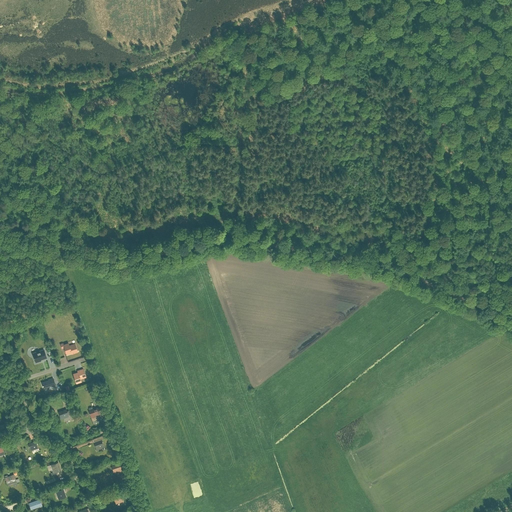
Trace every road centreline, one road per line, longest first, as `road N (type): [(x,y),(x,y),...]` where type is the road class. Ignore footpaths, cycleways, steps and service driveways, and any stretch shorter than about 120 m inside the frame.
road 1 (track): [(511,325),(396,271),(232,240),(113,264),(0,231)]
road 2 (track): [(314,0),(266,16),(177,66),(64,93),(0,88)]
road 3 (track): [(246,26),(232,240)]
